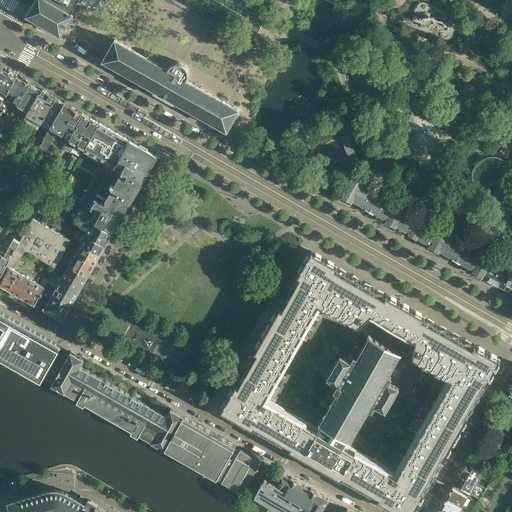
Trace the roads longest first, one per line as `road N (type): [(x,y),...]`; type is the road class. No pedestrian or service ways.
road 1 (residential): [(66,334),(373,511)]
road 2 (tertiary): [(178,136),(413,272)]
road 3 (residential): [(178,136),(66,334)]
road 4 (residential): [(427,511),(511,361)]
road 5 (tertiary): [(62,70),(178,136)]
road 6 (tertiary): [(413,272),(445,302),(511,337)]
